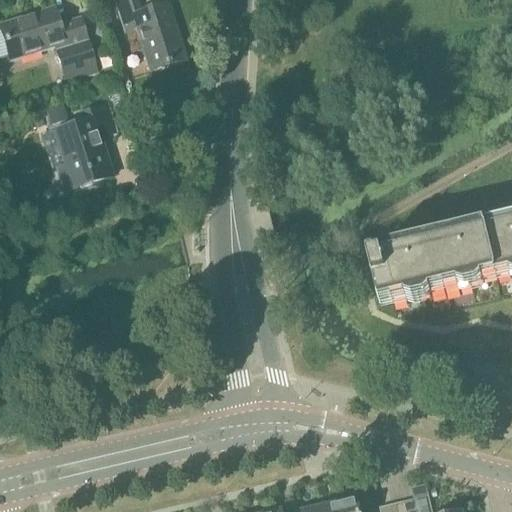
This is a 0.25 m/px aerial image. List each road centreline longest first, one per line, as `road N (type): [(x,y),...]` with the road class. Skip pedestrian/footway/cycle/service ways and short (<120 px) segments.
road 1 (tertiary): [(0,500),(264,439)]
road 2 (tertiary): [(246,418),(0,475)]
road 3 (tertiary): [(280,415),(230,173)]
road 4 (tertiary): [(230,173),(224,293),(246,418)]
road 5 (tertiary): [(239,0),(230,173)]
road 6 (tertiary): [(504,474),(370,440)]
